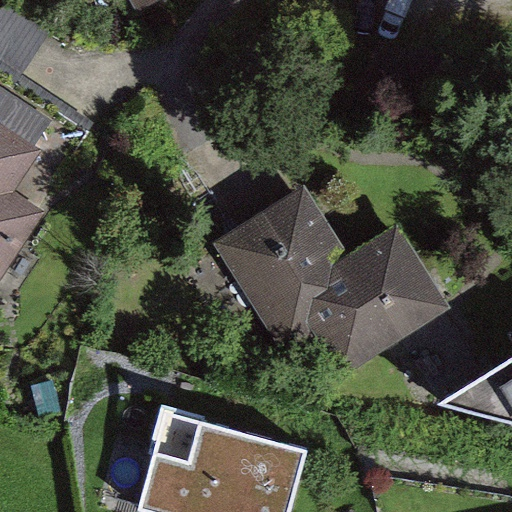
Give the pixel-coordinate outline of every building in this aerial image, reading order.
[(168,0),(114,0),(128,23),(168,0)] [(39,205),(86,131),(17,86),(49,36),(0,4),(0,118),(42,145),(14,189),(39,205)] [(42,145),(0,118),(0,278),(1,279),(46,208),(39,205),(14,189),(42,145)] [(314,194),(206,248),(260,354),(324,321),(346,364),(450,311),(405,223),(344,253),(314,194)] [(511,319),(499,326),(511,352),(511,353),(472,372),(505,441),(511,438),(511,319)] [(302,511),(319,451),(171,412),(146,506),(167,511),(302,511)]
